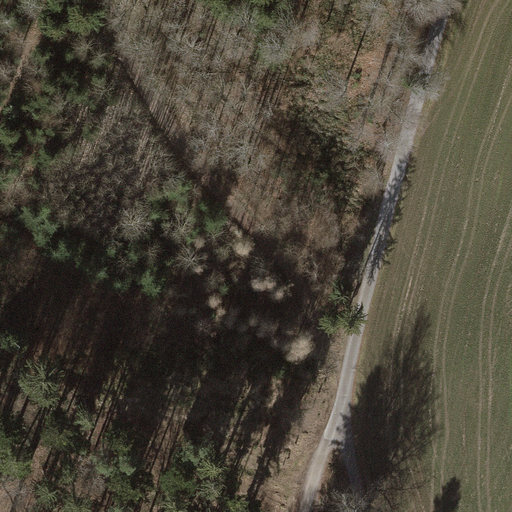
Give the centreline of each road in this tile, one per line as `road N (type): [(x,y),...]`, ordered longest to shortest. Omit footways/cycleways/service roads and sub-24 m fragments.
road 1 (track): [(120,0),(160,103),(268,246),(342,390)]
road 2 (track): [(450,0),(342,390)]
road 3 (track): [(58,0),(0,131)]
road 4 (track): [(313,511),(342,390)]
road 5 (track): [(342,390),(365,511)]
